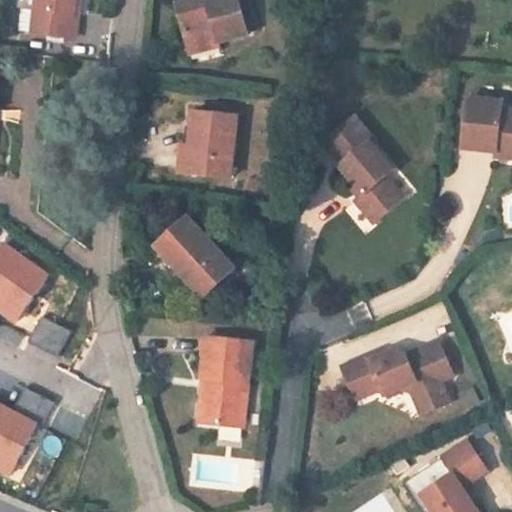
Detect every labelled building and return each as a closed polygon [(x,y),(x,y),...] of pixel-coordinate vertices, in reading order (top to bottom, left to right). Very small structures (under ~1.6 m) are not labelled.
[(74,0),(36,0),(36,11),(46,12),(43,34),(75,38),(78,15),(73,14),(74,0)] [(207,0),(193,0),(177,5),(188,46),(218,38),(219,43),(249,34),(248,31),(239,0),(208,0),(207,0)] [(251,0),(239,0),(248,31),(259,28),(251,0)] [(36,11),(22,9),(19,31),(43,34),(46,12),(36,11)] [(218,38),(188,46),(191,55),(220,47),(219,43),(218,38)] [(468,98),(463,149),(496,152),(496,157),(511,158),(511,109),(502,109),(503,102),(468,98)] [(184,146),(181,174),(192,174),(232,179),(238,115),(198,111),(195,147),(184,146)] [(354,117),(325,142),(343,163),(340,166),(357,186),(364,194),(359,198),(356,201),(375,224),(403,199),(385,177),(394,171),(370,142),(373,139),(354,117)] [(357,186),(353,190),(359,198),(364,194),(357,186)] [(204,296),(234,269),(188,218),(158,246),(182,272),(204,296)] [(174,279),(182,272),(158,246),(150,253),(174,279)] [(0,372),(0,373),(26,363),(0,293),(0,372)] [(43,315),(30,339),(58,355),(72,331),(43,315)] [(253,343),(207,337),(202,378),(203,378),(211,380),(206,423),(243,427),(253,343)] [(342,368),(356,400),(382,389),(385,395),(402,388),(413,392),(419,406),(433,400),(437,409),(451,403),(441,381),(454,376),(440,342),(407,356),(394,351),(382,356),(371,360),(370,356),(342,368)] [(380,351),(370,356),(371,360),(382,356),(380,351)] [(206,423),(211,380),(203,378),(198,421),(206,423)] [(47,416),(54,401),(25,388),(18,404),(47,416)] [(80,449),(97,393),(84,389),(67,446),(80,449)] [(437,409),(433,400),(419,406),(423,415),(437,409)] [(0,470),(12,477),(40,421),(0,402),(0,470)] [(480,511),(464,488),(488,471),(468,441),(404,485),(422,511),(480,511)]
